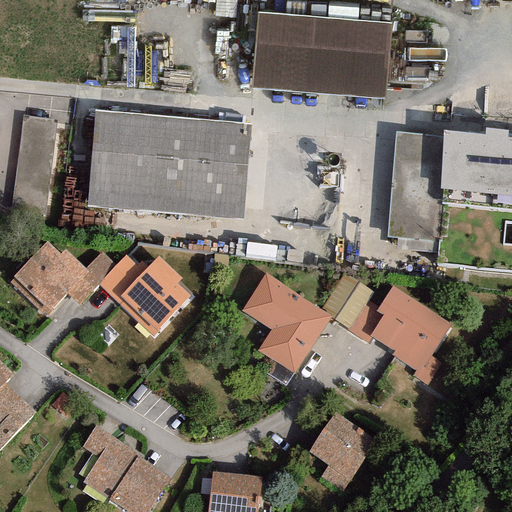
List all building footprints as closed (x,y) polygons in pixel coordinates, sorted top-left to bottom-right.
[(391,24),(257,13),(251,89),(385,100),(391,24)] [(250,124),(93,112),(86,208),(243,219),(250,124)] [(49,210),(58,117),(23,114),(15,207),(49,210)] [(485,134),(443,130),(442,137),(396,132),(387,236),(438,241),(436,265),(511,272),(511,139),(506,139),(507,131),(485,129),(485,134)] [(13,278),(9,283),(44,315),(65,292),(86,269),(85,268),(64,249),(59,254),(45,241),(12,277),(13,278)] [(101,252),(85,268),(86,269),(65,292),(78,305),(97,285),(115,266),(101,252)] [(137,266),(125,255),(115,266),(97,285),(153,336),(190,297),(176,284),(181,278),(158,256),(147,268),(141,262),(137,266)] [(320,310),(264,273),(240,310),(270,330),(256,350),(293,374),(329,319),(331,317),(320,310)] [(372,292),(343,273),(320,310),(331,317),(329,319),(347,331),(366,301),(372,292)] [(449,326),(391,287),(377,308),(375,311),(382,316),(370,336),(373,338),(395,353),(393,356),(415,371),(411,377),(425,386),(440,364),(429,356),(449,326)] [(377,308),(366,301),(347,331),(369,345),(373,338),(370,336),(382,316),(375,311),(377,308)] [(0,448),(35,413),(4,383),(12,375),(0,363),(0,448)] [(376,440),(334,412),(307,452),(327,466),(319,478),(341,492),(376,440)] [(142,456),(94,426),(81,447),(98,458),(82,482),(108,499),(108,500),(125,511),(148,511),(169,479),(140,460),(142,456)] [(256,511),(260,477),(211,472),(206,511),(256,511)]
